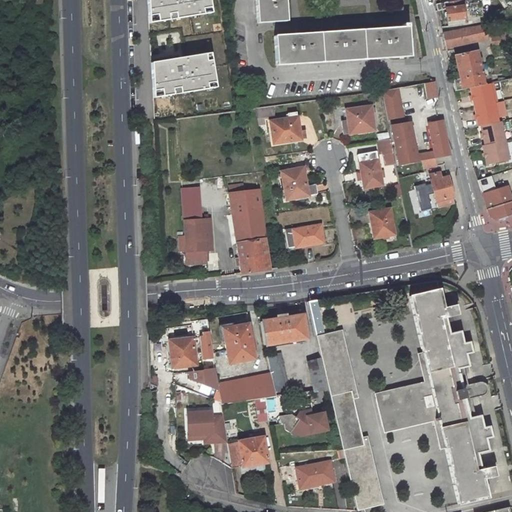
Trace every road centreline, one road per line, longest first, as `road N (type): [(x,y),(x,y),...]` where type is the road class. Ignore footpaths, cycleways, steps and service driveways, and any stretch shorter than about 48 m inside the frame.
road 1 (primary): [(122,511),(129,379),(115,0)]
road 2 (primary): [(71,0),(87,511)]
road 3 (tertiary): [(482,248),(262,287),(57,301),(15,293)]
road 4 (unclassified): [(426,0),(482,248)]
road 5 (tertiary): [(511,368),(482,248)]
road 6 (unknown): [(327,155),(349,273)]
